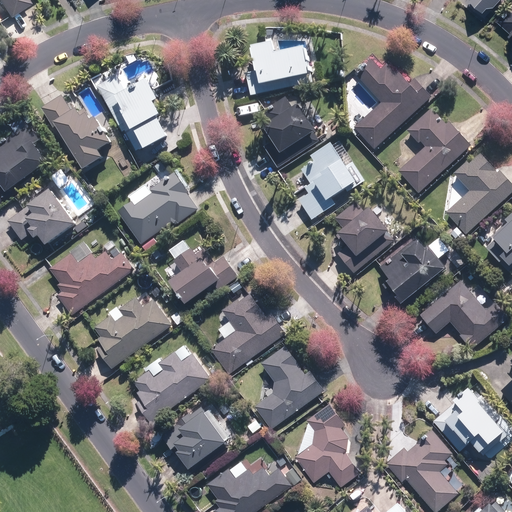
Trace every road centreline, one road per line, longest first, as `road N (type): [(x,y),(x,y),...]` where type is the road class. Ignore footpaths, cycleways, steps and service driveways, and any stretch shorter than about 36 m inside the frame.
road 1 (residential): [(386,376),(252,221),(223,164),(186,13)]
road 2 (residential): [(0,297),(157,511)]
road 3 (residential): [(511,94),(470,59),(389,16),(298,0)]
road 4 (residential): [(186,13),(86,35),(0,83)]
